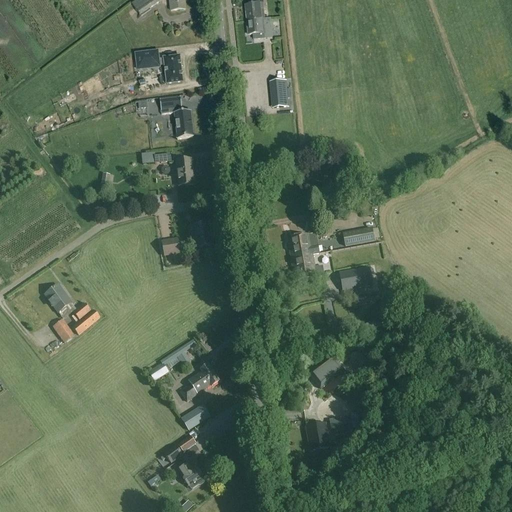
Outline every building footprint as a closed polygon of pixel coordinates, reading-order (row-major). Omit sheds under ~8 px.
[(157,0),(137,0),(131,4),(135,10),(139,16),(160,3),(157,0)] [(169,0),(169,1),(170,12),(185,11),(183,0),(169,0)] [(252,0),(253,5),(245,6),(247,21),(255,20),(264,19),(262,0),(252,0)] [(255,20),(247,21),(248,36),(263,34),(263,40),(271,39),(270,19),(264,20),(264,19),(255,20)] [(158,51),(135,53),(137,69),(160,67),(158,51)] [(190,55),(188,77),(201,78),(203,56),(190,55)] [(163,59),(166,86),(183,84),(179,57),(163,59)] [(147,101),(147,81),(139,82),(140,101),(147,101)] [(203,83),(195,83),(196,96),(204,96),(203,83)] [(272,92),(274,109),(288,108),(286,90),(272,92)] [(177,140),(193,138),(190,113),(179,114),(179,110),(181,109),(180,99),(159,102),(161,116),(174,115),(177,140)] [(159,135),(128,136),(128,149),(159,148),(159,135)] [(170,135),(159,136),(160,150),(170,149),(170,135)] [(150,165),(172,162),(171,155),(154,156),(154,155),(149,155),(150,165)] [(178,187),(195,185),(192,160),(175,162),(178,187)] [(311,179),(309,166),(299,167),(301,181),(311,179)] [(169,168),(161,168),(161,179),(169,180),(169,168)] [(108,185),(110,175),(103,174),(101,184),(108,185)] [(195,226),(199,248),(211,246),(207,224),(195,226)] [(372,229),(342,234),(345,247),(374,242),(372,229)] [(310,283),(309,279),(316,278),(313,256),(320,254),(318,246),(311,247),(309,236),(288,239),(295,281),(302,280),(303,284),(305,285),(309,285),(310,283)] [(181,255),(178,239),(161,242),(164,258),(181,255)] [(325,277),(333,275),(329,256),(321,257),(325,277)] [(336,276),(340,294),(369,289),(366,271),(336,276)] [(72,304),(59,285),(45,296),(63,319),(76,309),(72,304)] [(84,303),(72,313),(80,322),(72,329),(79,337),(101,319),(87,302),(84,304),(84,303)] [(375,317),(356,330),(364,344),(384,331),(375,317)] [(52,328),(64,344),(75,337),(63,320),(52,328)] [(162,364),(164,367),(178,358),(180,361),(187,356),(185,353),(196,346),(193,341),(160,362),(161,364),(162,364)] [(345,372),(333,356),(309,374),(321,390),(345,372)] [(53,362),(48,365),(54,373),(58,370),(53,362)] [(169,373),(162,364),(161,364),(148,373),(154,383),(169,373)] [(201,370),(202,373),(188,382),(191,386),(180,393),(187,403),(211,386),(212,387),(219,382),(208,366),(201,370)] [(6,374),(12,377),(15,371),(9,368),(6,374)] [(182,421),(189,432),(210,418),(203,408),(182,421)] [(350,417),(329,421),(332,435),(353,431),(350,417)] [(321,426),(306,428),(309,446),(312,445),(313,451),(330,448),(326,430),(323,431),(321,426)] [(176,447),(182,455),(196,445),(190,437),(176,447)] [(182,456),(182,455),(176,447),(166,456),(167,458),(171,464),(182,456)] [(185,453),(189,462),(200,456),(196,448),(185,453)] [(189,487),(196,482),(198,486),(200,486),(204,484),(204,482),(202,478),(203,478),(197,469),(193,471),(189,464),(178,471),(183,478),(189,487)] [(185,511),(187,511),(193,507),(188,502),(182,508),(185,511)]
